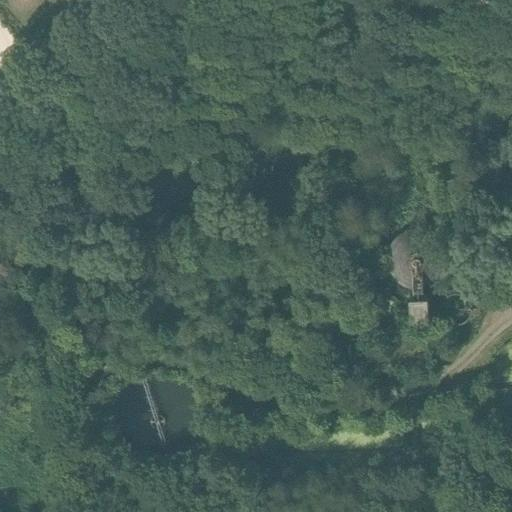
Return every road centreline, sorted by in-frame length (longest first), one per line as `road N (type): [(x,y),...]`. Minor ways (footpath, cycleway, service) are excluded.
road 1 (track): [(42,308),(60,511)]
road 2 (unclassified): [(0,95),(144,0)]
road 3 (unknown): [(144,200),(58,265),(42,308)]
